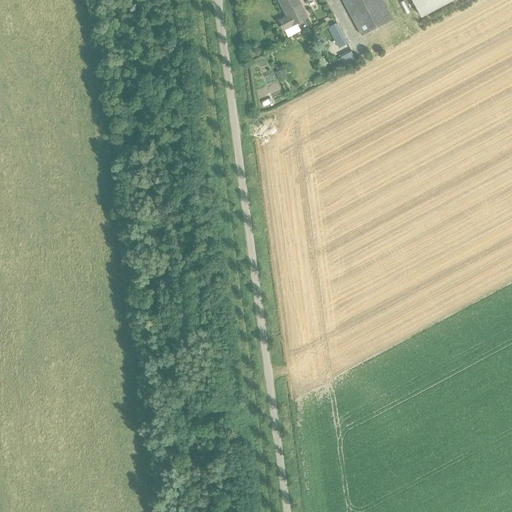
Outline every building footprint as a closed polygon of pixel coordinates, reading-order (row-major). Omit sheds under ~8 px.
[(293,25),(308,17),(298,0),(279,0),(288,16),(279,21),(284,29),(293,24),(293,25)] [(344,0),(363,35),(394,19),(384,0),(344,0)] [(416,0),(424,13),(448,0),(416,0)] [(290,36),(304,29),(300,22),(287,28),(290,36)] [(331,27),(337,38),(343,35),(337,24),(331,27)] [(345,61),(357,57),(353,47),(342,50),(345,61)] [(264,99),(266,105),(275,101),(272,95),(264,99)]
